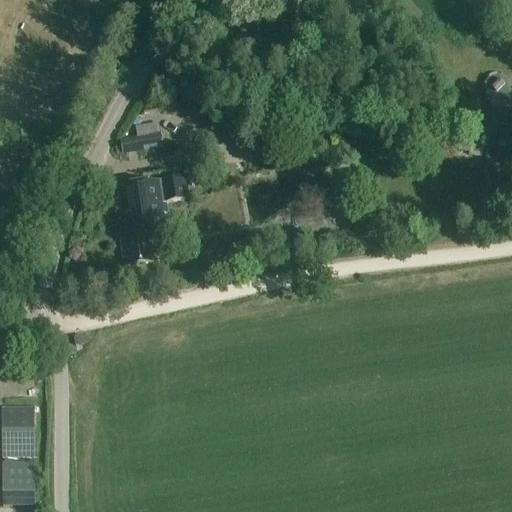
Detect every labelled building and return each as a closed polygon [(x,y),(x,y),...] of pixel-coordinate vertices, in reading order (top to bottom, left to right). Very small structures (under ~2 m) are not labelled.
[(358,0),(343,0),(335,18),(359,29),(369,5),(358,0)] [(0,70),(28,78),(33,61),(0,50),(0,70)] [(136,129),(138,140),(120,143),(122,155),(163,147),(159,125),(136,129)] [(185,178),(114,189),(125,268),(152,264),(148,240),(170,237),(165,204),(188,201),(185,178)] [(84,345),(83,338),(82,337),(74,339),(76,347),(84,345)] [(35,411),(3,411),(4,460),(36,460),(35,411)] [(35,465),(3,465),(3,508),(36,508),(35,465)]
